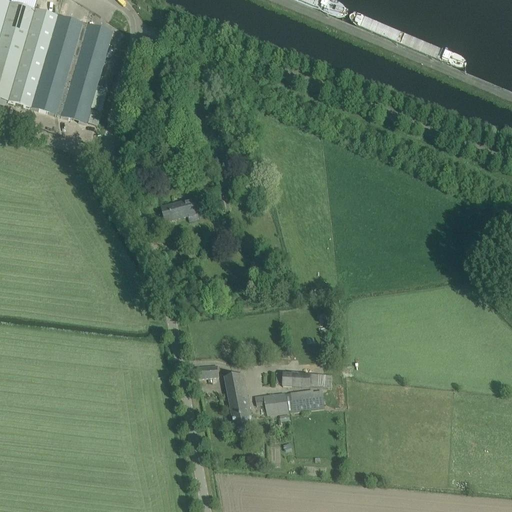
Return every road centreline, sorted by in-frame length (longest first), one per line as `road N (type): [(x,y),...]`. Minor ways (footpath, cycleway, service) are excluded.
road 1 (unclassified): [(511,164),(273,70),(135,33)]
road 2 (unclassified): [(205,511),(163,280),(115,187),(107,154)]
road 3 (unclassified): [(107,154),(135,33)]
